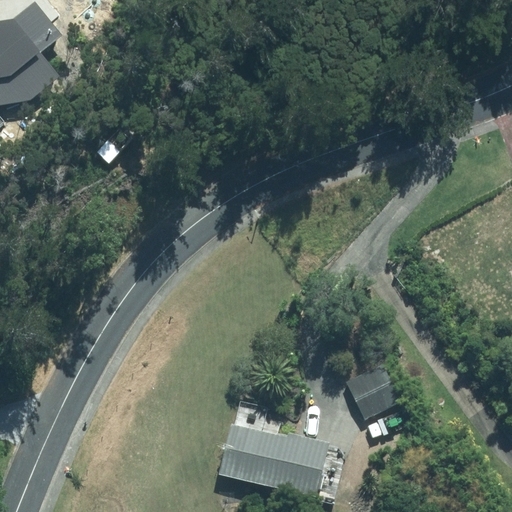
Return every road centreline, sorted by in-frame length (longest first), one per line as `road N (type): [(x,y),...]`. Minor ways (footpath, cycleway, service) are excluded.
road 1 (residential): [(20,511),(88,350),(122,294),(165,247),(262,180),(511,85)]
road 2 (unknown): [(300,196),(511,464)]
